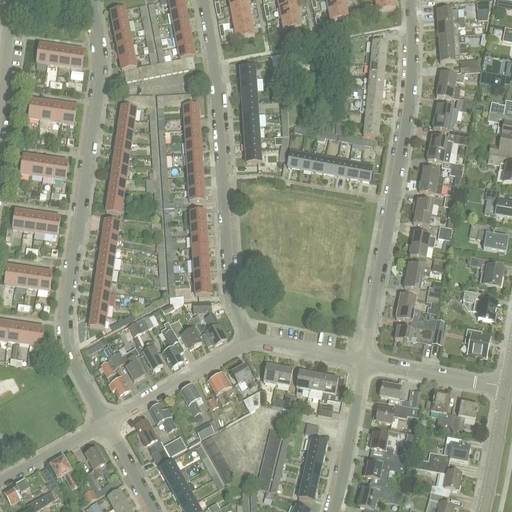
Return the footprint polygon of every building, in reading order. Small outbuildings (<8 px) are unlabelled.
[(171,15),(186,13),(183,1),(177,2),(177,0),(158,0),(159,0),(161,9),(169,7),(171,15)] [(248,5),(246,0),(227,0),(230,9),(248,5)] [(297,7),(295,0),(276,0),(279,11),(297,7)] [(346,9),(345,1),(348,1),(347,0),(331,0),(326,1),(328,12),(346,9)] [(395,11),(394,3),(397,3),(396,0),(390,0),(375,3),(377,15),(395,11)] [(511,3),(497,1),(496,9),(511,11),(511,3)] [(492,2),(479,4),(477,5),(477,13),(489,12),(491,3),(492,3),(492,2)] [(250,17),(248,9),(251,9),(250,5),(248,5),(230,9),(232,20),(250,17)] [(150,19),(156,18),(154,6),(148,7),(150,19)] [(299,18),(298,11),(301,10),(300,6),(297,7),(279,11),(281,21),(299,18)] [(142,21),(148,19),(145,7),(139,9),(142,21)] [(348,20),(347,12),(350,12),(349,8),(346,9),(328,12),(330,24),(348,20)] [(127,24),(125,11),(110,14),(113,27),(127,24)] [(458,20),(457,12),(436,13),(437,26),(465,24),(464,19),(458,20)] [(188,24),(186,13),(171,15),(173,27),(188,24)] [(252,27),(251,20),(253,20),(252,16),(250,17),(232,20),(234,31),(252,27)] [(301,30),(300,22),(303,21),(302,17),(299,18),(281,21),(283,33),(301,30)] [(148,19),(142,21),(144,32),(150,31),(148,19)] [(129,35),(127,24),(113,27),(115,38),(129,35)] [(190,36),(188,24),(173,27),(175,39),(190,36)] [(465,29),(465,24),(437,26),(438,39),(458,38),(458,30),(465,29)] [(254,39),(253,31),(255,31),(255,27),(252,27),(234,31),(236,43),(254,39)] [(158,30),(153,31),(155,42),(161,41),(160,40),(168,39),(168,36),(163,37),(163,35),(161,36),(161,35),(159,35),(158,30)] [(511,31),(505,30),(502,43),(511,44),(511,31)] [(150,31),(144,32),(146,44),(152,43),(150,31)] [(132,47),(129,35),(115,38),(117,50),(132,47)] [(192,48),(190,36),(175,39),(177,50),(192,48)] [(459,46),(458,38),(438,39),(439,52),(466,50),(466,45),(459,46)] [(152,43),(146,44),(148,56),(154,55),(152,43)] [(386,57),(387,45),(373,43),(372,55),(386,57)] [(48,66),(51,48),(44,47),(44,44),(40,44),(37,65),(48,66)] [(59,68),(62,49),(55,49),(56,46),(51,45),(51,48),(48,66),(59,68)] [(71,70),(73,51),(66,50),(67,48),(62,47),(62,49),(59,68),(71,70)] [(134,59),(132,47),(117,50),(119,61),(134,59)] [(194,60),(192,48),(177,50),(180,62),(181,62),(187,61),(193,60),(194,60)] [(83,67),(85,53),(77,52),(77,49),(74,49),(73,51),(71,70),(82,71),(82,70),(83,67)] [(455,64),(455,58),(460,58),(460,56),(467,55),(466,50),(439,52),(440,65),(455,64)] [(164,65),(165,65),(163,53),(157,54),(160,66),(164,65)] [(157,67),(154,55),(148,56),(151,68),(152,67),(157,67)] [(385,69),(386,57),(372,55),(371,67),(385,69)] [(136,70),(134,59),(119,61),(122,73),(123,73),(129,72),(135,71),(136,70)] [(189,73),(187,61),(181,62),(184,74),(189,73)] [(184,74),(181,62),(180,62),(176,63),(178,75),(184,74)] [(178,75),(176,63),(170,64),(172,76),(178,75)] [(172,76),(170,64),(169,64),(165,65),(164,65),(166,77),(172,76)] [(166,77),(164,65),(160,66),(158,66),(160,78),(166,77)] [(160,78),(158,66),(157,67),(152,67),(155,79),(160,78)] [(481,75),(479,85),(494,88),(511,91),(511,66),(508,66),(505,79),(481,75)] [(152,67),(151,68),(147,68),(149,80),(155,79),(152,67)] [(384,81),(385,69),(371,67),(370,79),(384,81)] [(149,80),(147,68),(141,70),(143,81),(149,80)] [(482,75),(481,68),(461,69),(461,76),(456,76),(456,78),(441,75),(439,87),(454,90),(455,84),(463,86),(465,76),(481,75),(482,75)] [(143,81),(141,70),(136,70),(135,71),(137,83),(143,81)] [(256,82),(255,70),(240,71),(241,83),(256,82)] [(137,83),(135,71),(129,72),(131,84),(137,83)] [(131,84),(129,72),(123,73),(126,85),(131,84)] [(383,92),(384,81),(370,79),(369,91),(383,92)] [(256,94),(256,82),(241,83),(242,95),(256,94)] [(460,91),(454,90),(439,87),(436,99),(458,103),(460,91)] [(363,102),(364,89),(348,89),(348,101),(363,102)] [(382,104),(383,92),(369,91),(368,103),(382,104)] [(257,105),(256,94),(242,95),(243,106),(257,105)] [(40,122),(43,104),(36,103),(36,100),(32,99),(29,120),(40,122)] [(51,124),(54,105),(47,104),(48,102),(43,101),(43,104),(40,122),(51,124)] [(462,108),(474,110),(475,104),(463,102),(462,108)] [(63,125),(65,107),(58,106),(59,103),(54,103),(54,105),(51,124),(63,125)] [(380,116),(382,104),(368,103),(367,109),(361,108),(360,114),(366,115),(380,116)] [(75,123),(77,109),(69,107),(69,105),(66,104),(65,107),(63,125),(74,127),(74,125),(75,123)] [(511,104),(510,109),(498,107),(497,116),(511,118),(511,104)] [(258,117),(257,105),(243,106),(243,118),(258,117)] [(457,123),(459,111),(437,107),(436,111),(434,112),(433,118),(434,119),(435,119),(456,123),(457,123)] [(474,110),(462,108),(461,114),(473,116),(474,110)] [(130,110),(124,109),(122,109),(120,121),(134,123),(136,111),(130,110)] [(193,109),(187,110),(183,110),(184,121),(199,120),(198,109),(193,109)] [(379,128),(380,116),(366,115),(365,126),(379,128)] [(511,118),(497,116),(489,115),(488,123),(498,125),(497,130),(503,131),(502,138),(511,139),(511,118)] [(259,129),(258,117),(243,118),(244,130),(259,129)] [(435,119),(433,131),(448,134),(449,134),(449,133),(449,132),(452,133),(453,129),(455,126),(456,123),(435,119)] [(200,132),(199,120),(184,121),(185,133),(200,132)] [(133,134),(134,123),(120,121),(118,132),(133,134)] [(378,140),(379,128),(365,126),(364,139),(378,140)] [(260,141),(259,129),(244,130),(245,142),(260,141)] [(131,146),(133,134),(118,132),(117,144),(131,146)] [(200,144),(200,132),(185,133),(185,145),(200,144)] [(325,140),(329,141),(330,136),(318,133),(317,139),(318,139),(317,144),(324,145),(325,140)] [(431,139),(429,151),(445,154),(451,155),(453,145),(468,147),(469,141),(456,139),(448,138),(447,142),(431,139)] [(511,153),(511,139),(502,138),(499,150),(491,148),(489,157),(508,161),(510,153),(511,153)] [(260,153),(260,141),(245,142),(246,154),(260,153)] [(129,158),(131,146),(117,144),(115,156),(129,158)] [(201,155),(200,144),(185,145),(186,156),(201,155)] [(443,165),(449,166),(451,155),(445,154),(429,151),(427,163),(443,166),(443,165)] [(261,165),(260,153),(246,154),(246,166),(261,165)] [(32,178),(35,159),(28,158),(28,156),(24,155),(21,176),(32,178)] [(202,167),(201,155),(186,156),(187,168),(202,167)] [(300,172),(303,157),(291,155),(288,170),(300,172)] [(127,170),(129,158),(115,156),(113,168),(127,170)] [(43,179),(46,161),(39,160),(40,157),(35,157),(35,159),(32,178),(43,179)] [(312,174),(314,159),(303,157),(300,172),(312,174)] [(511,186),(511,167),(507,167),(508,161),(489,157),(487,166),(499,168),(499,173),(504,174),(502,185),(511,186)] [(55,181),(57,162),(50,161),(50,159),(46,158),(46,161),(43,179),(55,181)] [(324,176),(326,161),(314,159),(312,174),(324,176)] [(66,180),(69,164),(61,163),(61,160),(58,160),(57,162),(55,181),(66,183),(66,180)] [(335,178),(338,163),(326,161),(324,176),(335,178)] [(347,180),(350,166),(338,163),(335,178),(347,180)] [(359,183),(362,168),(350,166),(347,180),(359,183)] [(203,179),(202,167),(187,168),(188,180),(203,179)] [(126,182),(127,170),(113,168),(111,179),(126,182)] [(371,185),(373,170),(362,168),(359,183),(371,185)] [(442,173),(439,173),(424,170),(421,182),(443,186),(444,180),(441,180),(442,173)] [(462,180),(463,174),(450,171),(449,178),(462,180)] [(124,193),(126,182),(111,179),(110,191),(124,193)] [(203,191),(203,179),(188,180),(189,192),(203,191)] [(441,197),(443,186),(421,182),(419,194),(435,197),(435,196),(441,197)] [(257,198),(292,204),(295,191),(259,184),(257,198)] [(122,205),(124,193),(110,191),(108,203),(122,205)] [(204,203),(203,191),(189,192),(189,204),(204,203)] [(495,218),(511,220),(511,206),(498,204),(500,194),(487,192),(485,202),(491,203),(490,208),(497,209),(495,218)] [(163,193),(164,211),(170,211),(175,210),(174,205),(169,205),(168,193),(163,193)] [(433,205),(418,202),(417,207),(414,207),(413,213),(416,213),(416,214),(431,217),(433,205)] [(120,217),(122,205),(108,203),(106,215),(120,217)] [(454,222),(458,205),(445,203),(443,209),(450,210),(448,220),(454,222)] [(337,222),(297,217),(293,249),(309,251),(309,250),(322,252),(324,237),(313,235),(314,234),(338,237),(337,242),(361,245),(366,209),(339,206),(337,222)] [(253,209),(251,224),(268,226),(270,211),(253,209)] [(24,233),(27,215),(20,214),(20,211),(16,210),(13,232),(24,233)] [(35,235),(38,216),(31,215),(32,213),(27,212),(27,215),(24,233),(35,235)] [(47,236),(49,218),(42,217),(43,214),(38,214),(38,216),(35,235),(47,236)] [(206,226),(205,214),(190,215),(191,227),(206,226)] [(429,229),(431,217),(416,214),(414,226),(429,229)] [(58,235),(61,220),(53,218),(53,216),(50,215),(49,218),(47,236),(58,238),(58,237),(58,235)] [(118,237),(119,225),(105,222),(103,235),(118,237)] [(509,240),(493,237),(495,228),(473,224),(470,240),(485,243),(483,251),(506,255),(509,240)] [(206,238),(206,226),(191,227),(192,239),(206,238)] [(430,237),(414,234),(412,246),(428,249),(434,250),(436,239),(430,238),(430,237)] [(116,248),(118,237),(103,235),(101,246),(116,248)] [(451,237),(439,235),(438,241),(450,243),(451,237)] [(207,250),(206,238),(192,239),(192,251),(207,250)] [(114,260),(116,248),(101,246),(100,258),(114,260)] [(426,261),(428,249),(412,246),(410,258),(426,261)] [(208,262),(207,250),(192,251),(193,262),(208,262)] [(112,272),(114,260),(100,258),(98,270),(112,272)] [(500,290),(503,271),(489,269),(490,263),(471,260),(469,268),(481,270),(480,275),(482,275),(480,286),(500,290)] [(209,273),(208,262),(193,262),(194,274),(209,273)] [(16,289),(19,270),(12,269),(12,267),(8,266),(5,287),(16,289)] [(422,281),(423,276),(429,277),(430,272),(424,271),(424,269),(409,266),(406,278),(422,281)] [(445,269),(433,267),(432,273),(444,275),(445,269)] [(27,291),(30,272),(23,271),(23,268),(19,268),(19,270),(16,289),(27,291)] [(39,292),(41,273),(34,272),(35,270),(30,269),(30,272),(27,291),(39,292)] [(111,284),(112,272),(98,270),(96,282),(111,284)] [(42,271),(41,273),(39,292),(50,294),(50,292),(51,290),(53,275),(45,274),(45,271),(42,271)] [(282,272),(280,289),(312,293),(314,276),(282,272)] [(209,285),(209,273),(194,274),(195,286),(209,285)] [(420,293),(422,281),(406,278),(404,290),(420,293)] [(109,295),(111,284),(96,282),(94,293),(109,295)] [(210,298),(209,285),(195,286),(195,299),(210,298)] [(339,296),(339,285),(321,285),(321,296),(339,296)] [(170,307),(183,307),(183,299),(175,299),(174,287),(169,288),(169,300),(170,307)] [(428,298),(440,301),(441,292),(429,290),(428,298)] [(107,307),(109,295),(94,293),(93,305),(107,307)] [(493,324),(497,306),(483,303),(484,297),(465,293),(463,303),(475,305),(473,315),(479,316),(477,322),(493,324)] [(414,312),(417,300),(401,297),(398,309),(414,312)] [(437,318),(440,301),(428,298),(426,305),(431,306),(430,311),(428,311),(427,316),(437,318)] [(151,307),(153,312),(167,304),(164,299),(151,307)] [(105,319),(107,307),(93,305),(91,317),(105,319)] [(211,316),(211,305),(193,306),(194,317),(211,316)] [(137,314),(140,319),(153,312),(151,307),(137,314)] [(183,307),(170,307),(161,311),(164,317),(183,307)] [(412,324),(414,312),(398,309),(396,321),(412,324)] [(137,314),(124,321),(127,326),(140,319),(137,314)] [(104,331),(105,319),(91,317),(89,329),(104,331)] [(202,324),(198,318),(192,322),(196,328),(202,324)] [(148,319),(141,322),(145,329),(147,333),(154,329),(148,319)] [(227,342),(219,328),(214,319),(207,322),(213,332),(207,335),(214,349),(227,342)] [(0,343),(8,344),(11,326),(4,325),(4,322),(0,321),(0,322),(0,343)] [(114,333),(127,326),(124,321),(111,328),(114,333)] [(141,322),(128,330),(133,340),(137,338),(142,335),(147,333),(145,329),(141,322)] [(422,330),(435,333),(436,323),(429,322),(429,323),(423,322),(422,330)] [(19,346),(22,327),(15,326),(15,324),(11,323),(11,326),(8,344),(14,345),(19,346)] [(444,324),(437,323),(434,336),(442,337),(444,324)] [(189,353),(201,346),(194,332),(186,336),(178,324),(170,328),(177,341),(181,339),(189,353)] [(31,348),(33,329),(26,328),(27,325),(23,325),(22,327),(19,346),(31,348)] [(168,353),(162,356),(164,360),(171,372),(184,365),(177,353),(174,348),(179,345),(177,341),(170,328),(168,325),(164,327),(166,331),(168,335),(165,337),(168,341),(165,342),(163,344),(164,346),(168,353)] [(43,344),(45,331),(37,329),(37,327),(34,326),(33,329),(31,348),(42,349),(42,346),(43,344)] [(426,346),(432,347),(435,333),(422,330),(422,331),(413,329),(412,332),(397,329),(395,342),(411,345),(412,339),(427,342),(426,346)] [(127,330),(117,336),(120,340),(130,335),(127,330)] [(486,360),(489,341),(481,339),(481,335),(467,332),(465,346),(470,347),(468,356),(486,360)] [(120,340),(117,336),(105,342),(108,347),(120,340)] [(104,350),(101,345),(87,352),(90,357),(104,350)] [(139,353),(137,354),(139,357),(140,360),(144,358),(153,374),(163,368),(153,351),(155,350),(153,345),(143,351),(139,353)] [(142,371),(136,359),(139,357),(137,354),(135,352),(126,357),(132,368),(126,371),(134,385),(145,379),(141,372),(142,371)] [(114,358),(120,369),(126,365),(120,355),(114,358)] [(114,372),(120,369),(114,358),(108,361),(114,372)] [(254,358),(250,360),(255,371),(259,369),(254,358)] [(276,386),(279,369),(266,367),(263,384),(276,386)] [(250,379),(244,368),(231,375),(238,386),(244,382),(249,391),(255,388),(250,379)] [(289,389),(292,372),(279,369),(276,386),(289,389)] [(114,393),(119,401),(130,395),(123,381),(118,383),(111,371),(105,375),(111,387),(109,388),(112,394),(114,393)] [(309,392),(312,375),(299,373),(296,390),(297,390),(296,397),(302,398),(303,391),(309,392)] [(217,397),(223,407),(230,403),(225,393),(231,390),(223,375),(209,384),(217,398),(217,397)] [(322,395),(326,378),(312,375),(309,392),(322,395)] [(341,398),(343,389),(337,388),(339,380),(326,378),(322,395),(320,405),(327,406),(329,396),(341,398)] [(398,402),(400,390),(382,386),(380,399),(389,401),(388,406),(394,407),(402,409),(404,403),(398,402)] [(181,394),(195,418),(202,414),(196,404),(201,401),(193,387),(181,394)] [(260,408),(260,407),(260,394),(243,403),(250,416),(256,412),(255,411),(260,408)] [(413,405),(404,403),(402,409),(419,412),(422,395),(415,394),(413,405)] [(446,416),(449,398),(434,395),(432,403),(426,402),(424,412),(439,415),(437,427),(439,429),(438,434),(448,436),(452,417),(446,416)] [(283,411),(289,412),(291,398),(286,397),(283,411)] [(297,399),(291,398),(289,412),(295,413),(297,399)] [(218,409),(214,401),(208,404),(212,412),(218,409)] [(476,422),(478,407),(460,404),(458,418),(452,417),(448,436),(457,438),(461,419),(476,422)] [(320,405),(319,411),(332,414),(334,408),(327,406),(320,405)] [(393,419),(407,421),(407,419),(418,421),(420,412),(419,412),(402,409),(394,407),(393,413),(378,410),(377,416),(375,415),(374,416),(373,421),(374,422),(376,423),(376,424),(391,427),(393,419)] [(163,424),(169,435),(177,431),(171,420),(172,419),(168,412),(164,414),(160,408),(150,413),(158,427),(163,424)] [(331,419),(332,414),(319,411),(318,417),(331,419)] [(147,423),(136,429),(147,449),(158,443),(147,423)] [(214,435),(209,425),(195,433),(201,442),(214,435)] [(324,457),(327,445),(316,442),(319,429),(308,426),(305,437),(313,439),(313,442),(312,441),(309,453),(324,457)] [(271,432),(270,438),(282,441),(283,435),(271,432)] [(371,436),(369,444),(372,444),(371,452),(382,454),(381,462),(384,462),(410,466),(411,460),(412,455),(413,446),(407,444),(404,459),(393,457),(394,451),(386,449),(388,438),(377,436),(373,436),(371,436)] [(282,448),(288,450),(290,438),(285,437),(282,448)] [(136,438),(130,441),(133,447),(139,444),(136,438)] [(280,447),(282,441),(270,438),(268,444),(280,447)] [(213,439),(202,445),(205,450),(216,444),(213,439)] [(170,446),(163,449),(168,458),(169,460),(181,454),(175,443),(170,446)] [(208,455),(219,449),(216,444),(205,450),(208,455)] [(279,453),(280,447),(268,444),(267,450),(279,453)] [(430,455),(428,464),(449,468),(450,462),(467,465),(470,450),(452,446),(446,445),(444,457),(436,456),(430,455)] [(201,462),(207,459),(201,448),(196,451),(201,462)] [(285,461),(288,450),(282,448),(279,460),(285,461)] [(163,449),(151,456),(157,467),(169,460),(168,458),(163,449)] [(222,455),(219,449),(208,455),(211,460),(222,455)] [(277,459),(279,453),(267,450),(266,456),(277,459)] [(91,475),(85,479),(98,501),(109,495),(106,489),(101,492),(95,481),(102,477),(102,476),(108,472),(105,467),(96,451),(85,457),(93,472),(91,474),(91,475)] [(321,468),(324,457),(309,453),(307,465),(321,468)] [(214,466),(224,460),(222,455),(211,460),(214,466)] [(276,464),(277,459),(266,456),(264,461),(276,464)] [(64,478),(72,492),(80,488),(63,459),(50,467),(58,481),(59,481),(61,482),(64,480),(64,478)] [(152,459),(144,464),(148,470),(156,465),(152,459)] [(201,462),(207,472),(212,469),(207,459),(201,462)] [(227,465),(224,460),(214,466),(217,471),(227,465)] [(279,460),(276,471),(282,472),(285,461),(279,460)] [(274,470),(276,464),(264,461),(263,467),(274,470)] [(365,471),(363,478),(366,478),(365,479),(371,480),(370,486),(376,488),(379,488),(386,489),(386,488),(387,488),(389,477),(389,473),(395,474),(395,472),(398,473),(397,478),(407,480),(410,466),(384,462),(383,468),(368,465),(367,472),(365,471)] [(166,481),(179,474),(173,463),(160,470),(166,481)] [(428,464),(427,473),(433,474),(439,475),(436,489),(432,489),(431,495),(448,499),(450,492),(452,493),(458,494),(462,476),(448,473),(449,468),(428,464)] [(220,476),(230,470),(227,465),(217,471),(220,476)] [(318,480),(321,468),(307,465),(304,476),(318,480)] [(273,476),(274,470),(263,467),(261,473),(273,476)] [(47,485),(51,492),(53,495),(55,493),(59,491),(46,469),(41,472),(48,484),(47,485)] [(207,472),(213,482),(218,479),(212,469),(207,472)] [(233,475),(230,470),(220,476),(223,481),(233,475)] [(276,471),(274,482),(279,483),(282,472),(276,471)] [(272,482),(273,476),(261,473),(260,479),(272,482)] [(172,491),(184,484),(179,474),(166,481),(172,491)] [(236,481),(233,475),(223,481),(226,487),(236,481)] [(316,491),(318,480),(304,476),(301,488),(316,491)] [(224,490),(218,479),(213,482),(219,493),(224,490)] [(270,488),(272,482),(260,479),(258,485),(270,488)] [(19,502),(16,497),(15,495),(19,493),(21,496),(30,490),(24,481),(8,490),(9,491),(3,495),(11,507),(19,502)] [(276,495),(279,483),(274,482),(271,494),(276,495)] [(177,502),(190,495),(191,495),(195,492),(192,486),(187,489),(184,484),(172,491),(177,502)] [(269,494),(270,488),(258,485),(257,491),(269,494)] [(313,503),(316,491),(301,488),(299,500),(313,503)] [(362,492),(358,509),(365,511),(364,511),(373,511),(377,499),(390,503),(390,505),(400,508),(403,493),(393,491),(386,489),(379,488),(377,495),(362,492)] [(38,511),(41,510),(59,499),(55,493),(53,495),(51,492),(27,507),(29,511),(38,511)] [(97,501),(92,493),(83,498),(88,506),(97,501)] [(126,503),(120,493),(107,500),(113,510),(126,503)] [(183,511),(196,505),(191,495),(190,495),(177,502),(183,511)] [(412,511),(411,511),(410,511),(456,511),(454,510),(455,509),(449,507),(447,506),(448,499),(431,495),(429,502),(426,511),(412,511)]
